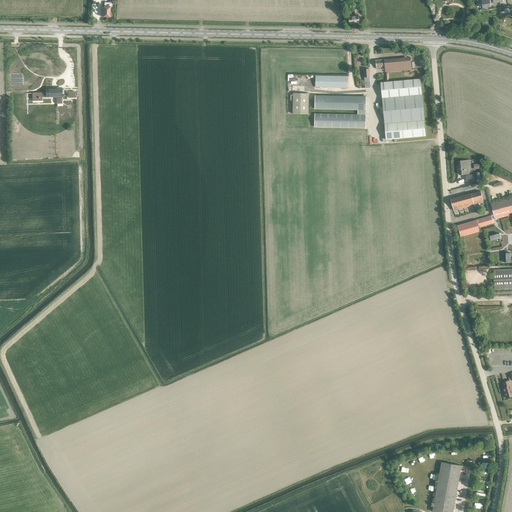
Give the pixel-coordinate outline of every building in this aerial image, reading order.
[(488,0),(481,1),(482,8),(491,7),(490,4),(503,2),(502,0),(488,0)] [(102,7),(101,17),(107,17),(107,18),(110,18),(110,17),(111,17),(111,3),(104,3),(104,7),(102,7)] [(359,20),(362,19),(360,8),(354,9),(355,15),(348,16),(350,24),(359,22),(359,20)] [(381,70),(385,69),(385,72),(411,70),(410,57),(375,60),(376,69),(380,68),(381,70)] [(348,88),(348,76),(316,76),(315,87),(348,88)] [(420,79),(380,82),(386,140),(426,136),(422,93),(421,88),(420,79)] [(46,89),(32,89),(32,93),(40,93),(40,90),(46,90),(46,92),(56,92),(56,99),(60,99),(60,85),(50,85),(50,84),(46,84),(46,89)] [(293,93),(293,114),(308,114),(309,94),(293,93)] [(366,128),(366,97),(315,96),(315,109),(358,109),(358,114),(315,114),(314,127),(366,128)] [(468,166),(470,166),(470,160),(458,161),(458,166),(460,166),(461,174),(469,174),(468,166)] [(481,191),(451,199),(454,211),(474,205),(474,204),(484,202),(483,199),(482,197),(481,191)] [(494,217),(511,212),(511,197),(491,203),(494,217)] [(480,231),(479,227),(493,223),(491,216),(477,220),(457,225),(461,237),(480,231)] [(494,290),(511,289),(511,268),(493,270),(494,290)] [(506,398),(511,395),(511,389),(511,385),(509,380),(502,382),(504,387),(503,388),(506,398)] [(435,511),(452,511),(461,466),(441,462),(432,511),(435,511)]
